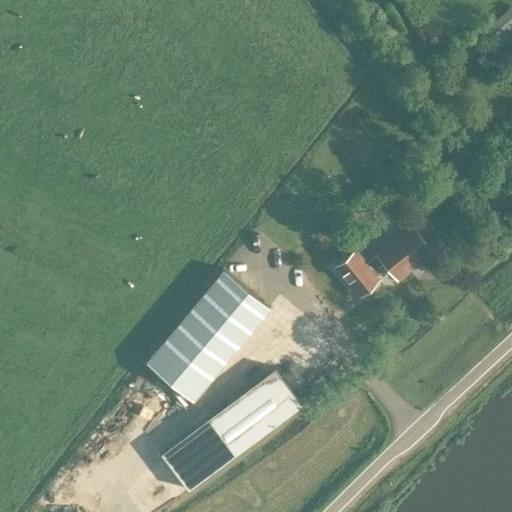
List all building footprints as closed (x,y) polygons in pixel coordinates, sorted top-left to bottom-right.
[(511,12),(486,36),(480,41),(497,60),(511,47),(511,12)] [(378,158),(387,164),(396,149),(387,143),(378,158)] [(436,194),(427,184),(416,193),(425,204),(436,194)] [(358,294),(377,279),(375,277),(387,267),(397,278),(432,250),(409,222),(375,251),(377,254),(365,264),(354,251),(336,266),(358,294)] [(269,307),(223,268),(146,360),(192,399),(269,307)] [(303,402),(274,365),(159,451),(188,488),(303,402)]
